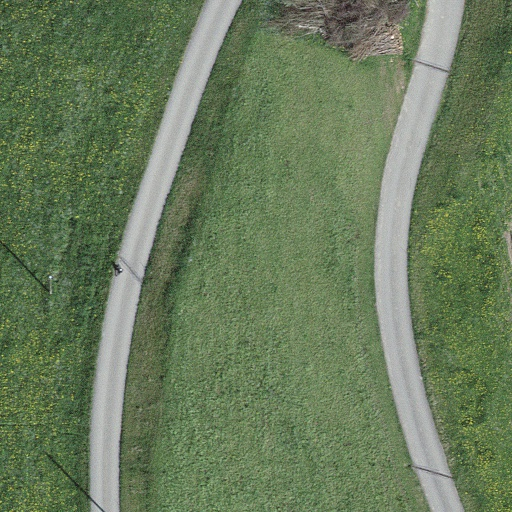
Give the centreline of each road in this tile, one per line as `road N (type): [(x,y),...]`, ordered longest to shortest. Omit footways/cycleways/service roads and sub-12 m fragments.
road 1 (unclassified): [(223,0),(167,143),(134,257),(105,414),(107,511)]
road 2 (unclassified): [(448,511),(403,361),(390,257),(446,0)]
